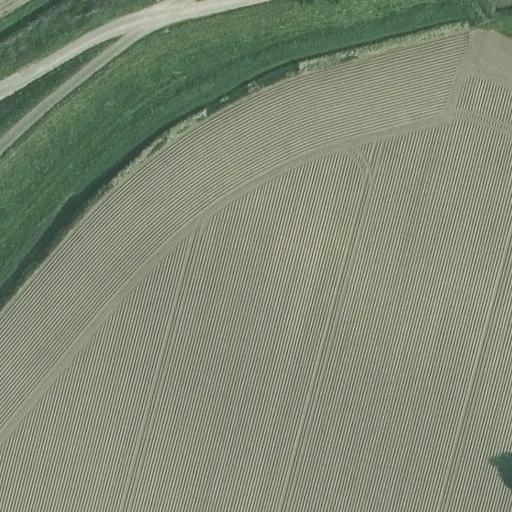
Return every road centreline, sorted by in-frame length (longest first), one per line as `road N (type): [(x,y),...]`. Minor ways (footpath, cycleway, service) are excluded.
road 1 (unclassified): [(0,149),(112,49),(163,17)]
road 2 (unclassified): [(163,17),(95,36),(0,90)]
